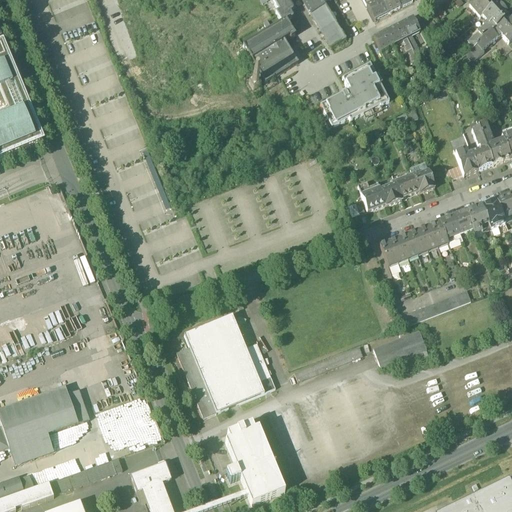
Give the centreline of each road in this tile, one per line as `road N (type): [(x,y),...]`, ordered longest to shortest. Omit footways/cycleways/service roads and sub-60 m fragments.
road 1 (residential): [(511,183),(136,330)]
road 2 (residential): [(136,330),(0,8)]
road 3 (residential): [(208,511),(136,330)]
road 4 (residential): [(344,511),(511,431)]
